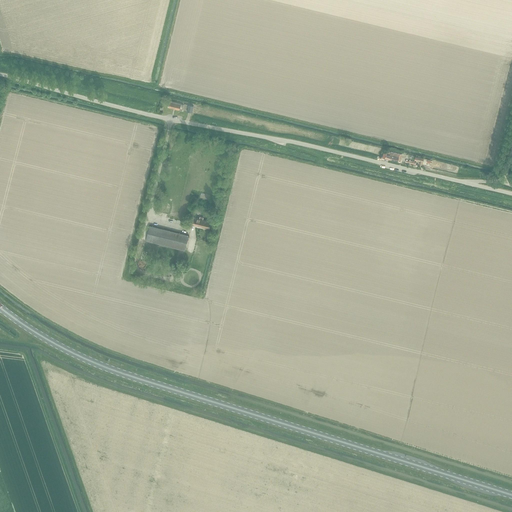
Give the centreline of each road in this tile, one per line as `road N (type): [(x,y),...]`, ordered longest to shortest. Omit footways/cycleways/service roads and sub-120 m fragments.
road 1 (primary): [(511,495),(107,368),(0,307)]
road 2 (unclassified): [(511,193),(171,120),(0,74)]
